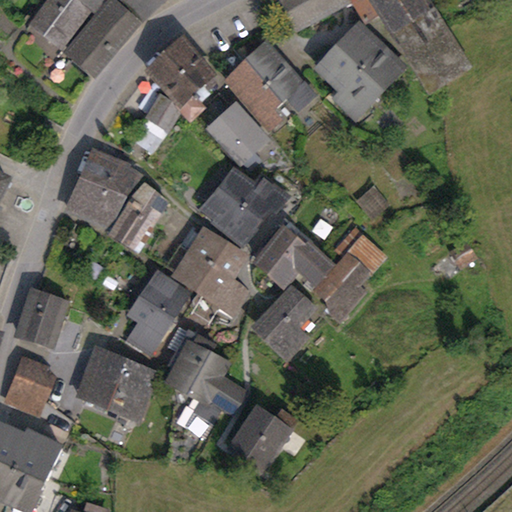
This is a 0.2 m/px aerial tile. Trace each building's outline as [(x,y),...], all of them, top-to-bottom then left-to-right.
[(64,48),(90,14),(95,17),(110,0),(48,0),(44,6),(49,10),(36,27),(64,48)] [(94,73),(136,24),(112,0),(110,0),(95,17),(68,50),(94,73)] [(119,0),(139,19),(160,0),(119,0)] [(286,0),(302,30),(352,2),(356,0),(286,0)] [(430,94),(469,68),(425,0),(356,0),(352,2),(366,24),(379,16),(430,94)] [(389,51),(382,57),(359,34),(342,53),(384,93),(406,70),(399,60),(389,51)] [(264,38),(258,43),(265,52),(271,46),(264,38)] [(208,92),(216,85),(213,78),(183,42),(166,58),(197,93),(203,87),(208,92)] [(258,43),(241,57),(249,66),(282,105),(287,100),(299,112),(315,97),(282,60),(276,65),(265,52),(258,43)] [(338,103),(357,122),(384,93),(342,53),(340,55),(333,47),(316,63),(348,93),(338,103)] [(204,110),(192,97),(197,93),(166,58),(149,74),(167,93),(179,106),(190,122),(204,110)] [(281,121),(274,112),(282,105),(249,66),(232,82),(243,94),(238,98),(269,131),(281,121)] [(177,108),(179,106),(167,93),(161,99),(177,108)] [(150,117),(169,128),(180,110),(177,108),(161,99),(150,117)] [(259,162),(252,154),(267,141),(239,109),(214,131),(249,172),(259,162)] [(169,128),(150,117),(137,137),(157,149),(169,128)] [(140,181),(124,170),(126,165),(112,159),(110,163),(95,156),(83,182),(104,191),(109,182),(127,191),(130,192),(140,181)] [(255,190),(237,175),(222,193),(257,220),(270,203),(281,211),(288,199),(263,180),(255,190)] [(0,178),(0,199),(9,183),(0,178)] [(72,207),(111,225),(127,191),(109,182),(104,191),(83,182),(72,207)] [(113,235),(139,251),(167,204),(148,189),(136,199),(113,235)] [(252,229),(259,221),(257,220),(222,193),(208,210),(219,218),(214,224),(213,225),(243,248),(256,232),(252,229)] [(371,216),(385,204),(376,194),(363,206),(371,216)] [(108,230),(111,225),(72,207),(69,213),(108,230)] [(214,224),(219,218),(208,210),(204,207),(200,213),(214,224)] [(300,272),(316,287),(333,267),(308,246),(304,250),(301,248),(309,240),(292,225),(285,234),(279,229),(268,242),(274,247),(268,255),(259,266),(285,289),(300,272)] [(183,279),(196,258),(189,253),(203,231),(197,227),(196,230),(192,228),(167,267),(183,279)] [(196,258),(183,279),(203,293),(231,249),(203,231),(189,253),(196,258)] [(357,231),(337,253),(346,261),(362,243),(366,239),(357,231)] [(262,250),(268,255),(274,247),(268,242),(262,250)] [(355,288),(381,259),(362,243),(346,261),(319,291),(337,307),(329,314),(339,322),(363,294),(355,288)] [(455,254),(462,265),(473,258),(465,247),(455,254)] [(230,279),(243,257),(231,249),(203,293),(236,314),(249,291),(230,279)] [(159,277),(145,298),(175,318),(189,297),(159,277)] [(53,347),(68,303),(34,291),(18,336),(53,347)] [(269,319),(258,330),(287,358),(307,339),(296,328),(315,307),(295,291),(282,304),(269,319)] [(137,346),(151,355),(175,318),(145,298),(133,316),(141,321),(150,327),(137,346)] [(264,315),(269,319),(282,304),(278,300),(264,315)] [(128,340),(137,346),(150,327),(141,321),(128,340)] [(173,347),(182,353),(193,334),(184,329),(173,347)] [(204,401),(212,406),(213,403),(226,383),(219,378),(226,366),(209,355),(214,346),(194,334),(193,334),(182,353),(174,366),(180,370),(174,382),(204,401)] [(151,394),(157,375),(104,354),(99,367),(93,365),(87,373),(95,377),(121,388),(122,383),(151,394)] [(55,379),(47,371),(24,363),(19,378),(41,387),(36,399),(45,403),(55,379)] [(78,399),(140,422),(151,394),(122,383),(121,388),(95,377),(87,373),(78,399)] [(8,404),(32,410),(36,399),(41,387),(19,378),(8,404)] [(232,413),(244,395),(226,383),(213,403),(222,408),(232,413)] [(212,406),(204,401),(188,427),(204,437),(222,408),(213,403),(212,406)] [(232,450),(263,471),(296,423),(282,414),(276,422),(260,410),(232,450)] [(30,435),(24,447),(0,436),(0,465),(35,482),(38,477),(48,480),(49,481),(63,450),(30,435)] [(0,495),(34,511),(49,481),(48,480),(38,477),(35,482),(0,465),(0,495)]
